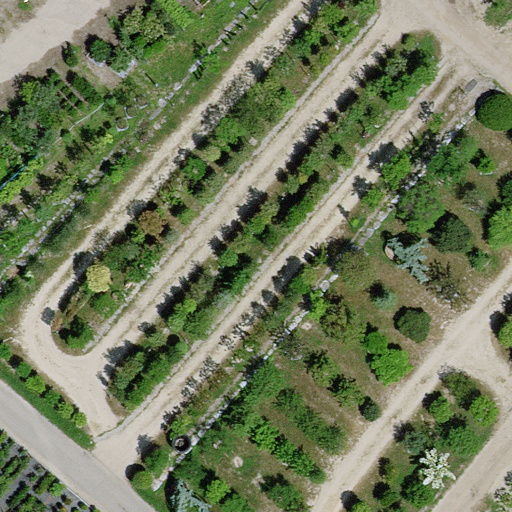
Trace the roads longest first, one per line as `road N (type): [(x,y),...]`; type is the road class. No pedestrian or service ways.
road 1 (track): [(464,511),(511,451),(511,87),(411,0)]
road 2 (track): [(0,397),(134,511)]
